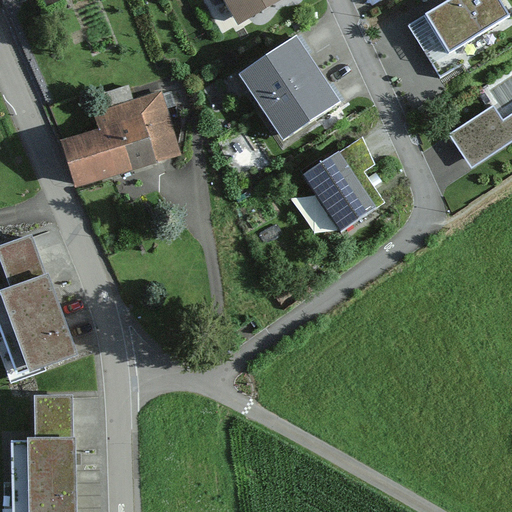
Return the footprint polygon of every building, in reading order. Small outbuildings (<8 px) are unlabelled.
[(45,0),(49,8),(70,0),(45,0)] [(226,0),(241,24),(282,0),(226,0)] [(511,25),(499,0),(479,0),(413,34),(438,82),(511,44),(511,25)] [(242,79),(263,110),(314,76),(293,44),(242,79)] [(263,110),(285,141),(335,107),(314,76),(263,110)] [(68,148),(83,190),(172,158),(152,102),(91,123),(97,138),(68,148)] [(490,110),(452,135),(475,169),(511,145),(511,113),(498,122),(490,110)] [(361,156),(321,182),(365,251),(406,225),(361,156)] [(59,265),(0,284),(0,325),(20,384),(91,360),(59,265)] [(96,511),(95,439),(21,441),(22,511),(96,511)]
